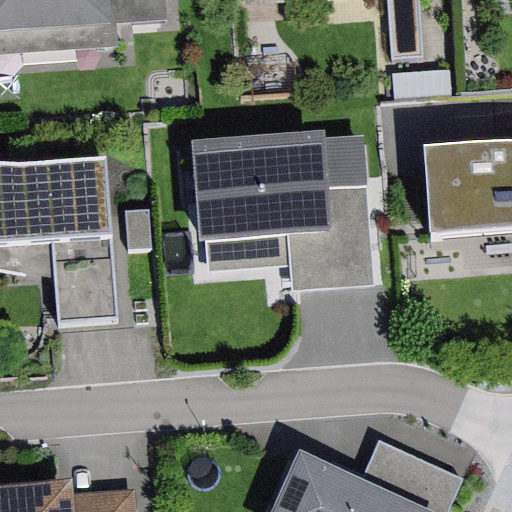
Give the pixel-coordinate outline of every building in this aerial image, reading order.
[(0,0),(0,51),(174,37),(170,0),(0,0)] [(389,0),(393,65),(423,64),(419,0),(389,0)] [(365,130),(201,140),(209,265),(286,261),(287,287),(374,282),(365,130)] [(100,153),(0,161),(0,235),(46,231),(55,327),(115,322),(100,153)] [(511,157),(426,163),(431,242),(511,236),(511,157)] [(417,511),(288,457),(264,511),(417,511)] [(67,492),(0,497),(0,511),(139,511),(138,495),(67,500),(67,492)]
